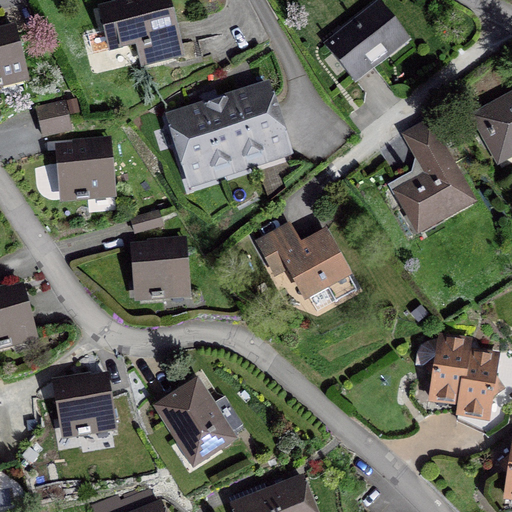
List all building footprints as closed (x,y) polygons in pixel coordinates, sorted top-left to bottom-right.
[(183,59),(169,0),(142,0),(97,10),(107,53),(138,46),(143,68),(183,59)] [(356,86),(409,43),(373,0),(371,0),(320,42),(356,86)] [(0,88),(28,83),(16,25),(0,28),(0,88)] [(189,191),(294,161),(272,86),(168,116),(189,191)] [(499,166),(511,159),(511,94),(471,117),(499,166)] [(417,237),(474,205),(429,124),(403,139),(423,174),(391,192),(417,237)] [(61,199),(118,198),(116,142),(60,143),(61,199)] [(308,308),(353,283),(326,233),(302,247),(290,225),(255,244),(267,266),(280,259),(308,308)] [(136,302),(190,301),(190,241),(135,241),(136,302)] [(0,351),(39,341),(25,284),(0,289),(0,351)] [(466,431),(500,435),(509,363),(475,359),(477,346),(445,342),(436,414),(468,418),(466,431)] [(62,440),(120,430),(111,375),(53,384),(62,440)] [(195,468),(240,440),(198,376),(154,405),(195,468)] [(317,511),(303,477),(281,486),(268,491),(249,498),(232,505),(229,507),(231,511),(317,511)] [(229,497),(232,505),(268,491),(265,484),(229,497)] [(118,494),(86,507),(87,511),(137,511),(156,504),(149,489),(121,500),(118,494)] [(164,511),(161,502),(156,504),(137,511),(164,511)]
